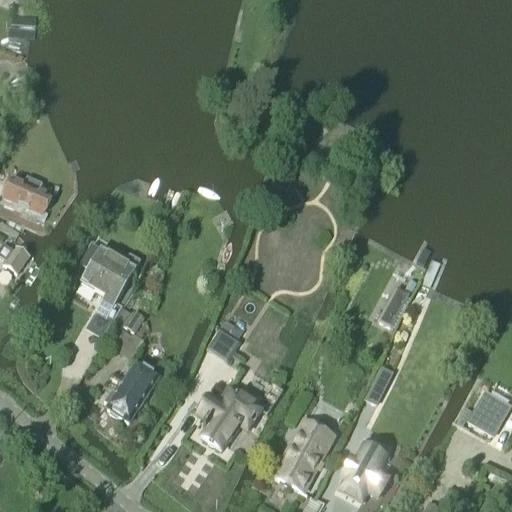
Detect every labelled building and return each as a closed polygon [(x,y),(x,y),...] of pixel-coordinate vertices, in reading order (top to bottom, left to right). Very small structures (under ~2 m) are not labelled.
[(296,182),(278,173),(270,191),(288,199),(296,182)] [(12,182),(4,201),(40,217),(48,198),(12,182)] [(13,255),(2,247),(0,250),(0,261),(5,265),(3,269),(16,278),(28,261),(15,252),(13,255)] [(91,249),(78,270),(87,275),(79,288),(103,302),(89,326),(107,336),(121,312),(115,308),(139,266),(128,259),(123,268),(91,249)] [(143,287),(123,317),(140,328),(159,298),(143,287)] [(410,298),(396,291),(377,327),(390,334),(410,298)] [(219,336),(235,347),(242,336),(226,326),(219,336)] [(225,366),(238,348),(235,347),(217,334),(205,352),(225,366)] [(163,370),(139,354),(119,385),(116,382),(109,393),(112,395),(110,398),(134,414),(163,370)] [(375,411),(392,378),(379,372),(363,405),(375,411)] [(205,406),(203,404),(198,412),(200,414),(197,419),(206,425),(201,433),(204,435),(200,442),(206,446),(209,450),(214,451),(220,455),(226,447),(228,448),(240,431),(246,435),(251,428),(255,425),(256,421),(260,414),(255,411),(259,404),(241,393),(237,399),(226,392),(219,403),(221,404),(219,407),(209,401),(205,406)] [(484,398),(468,427),(474,430),(491,441),(508,413),(508,412),(484,398)] [(456,428),(460,431),(468,416),(465,413),(456,428)] [(304,425),(273,482),(301,498),(332,440),(304,425)] [(376,502),(387,482),(377,477),(389,455),(366,442),(355,464),(352,462),(341,483),(343,485),(338,495),(360,507),(366,497),(376,502)]
